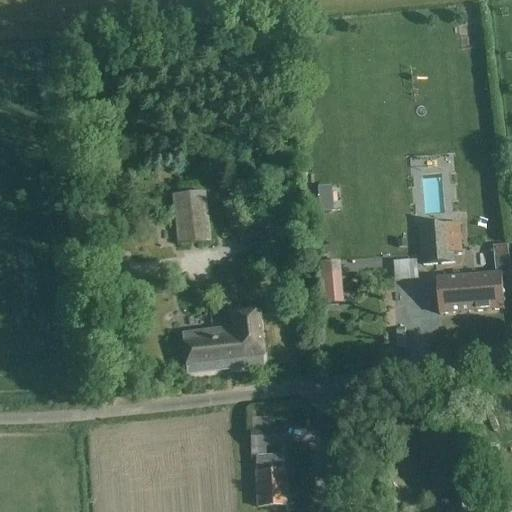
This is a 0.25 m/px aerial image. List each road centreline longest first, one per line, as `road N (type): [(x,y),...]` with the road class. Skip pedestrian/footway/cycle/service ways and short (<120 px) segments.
road 1 (unclassified): [(0,420),(318,385)]
road 2 (unclassified): [(318,385),(511,354)]
road 3 (unclassified): [(320,511),(318,385)]
